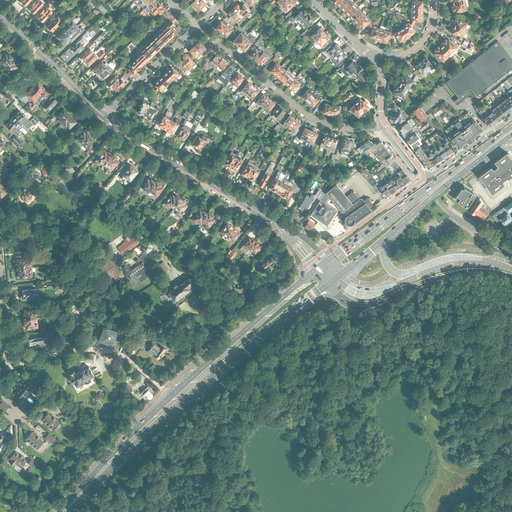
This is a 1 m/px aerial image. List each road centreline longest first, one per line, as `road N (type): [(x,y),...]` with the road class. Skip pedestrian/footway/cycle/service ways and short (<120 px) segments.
road 1 (primary): [(69,511),(176,407),(328,284)]
road 2 (secondary): [(100,116),(277,226),(316,268)]
road 3 (secondary): [(326,260),(292,229),(105,115)]
road 4 (primary): [(511,125),(326,260)]
road 5 (residential): [(198,25),(310,118),(370,129),(382,121)]
road 6 (primary): [(316,268),(169,397)]
road 7 (secondary): [(328,284),(365,306),(455,272),(511,276)]
road 8 (unknown): [(334,244),(365,277),(443,248),(496,249)]
road 9 (residential): [(8,368),(82,350),(119,352),(163,389)]
road 10 (primary): [(385,237),(511,134)]
road 11 (primary): [(169,397),(59,511)]
road 12 (residential): [(105,115),(198,25)]
